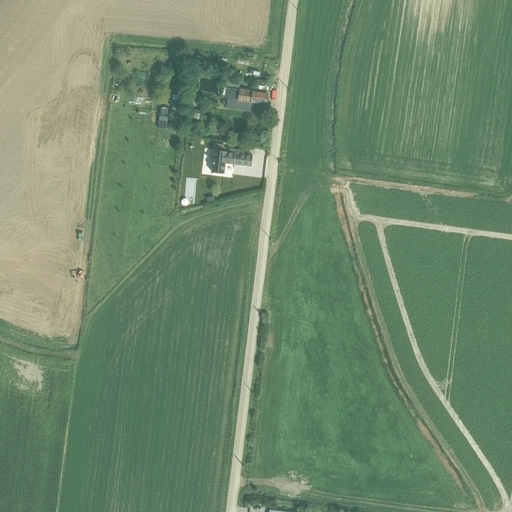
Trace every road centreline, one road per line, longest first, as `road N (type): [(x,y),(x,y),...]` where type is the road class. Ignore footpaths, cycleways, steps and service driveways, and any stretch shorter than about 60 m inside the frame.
road 1 (unclassified): [(293,0),(230,511)]
road 2 (track): [(233,486),(419,511)]
